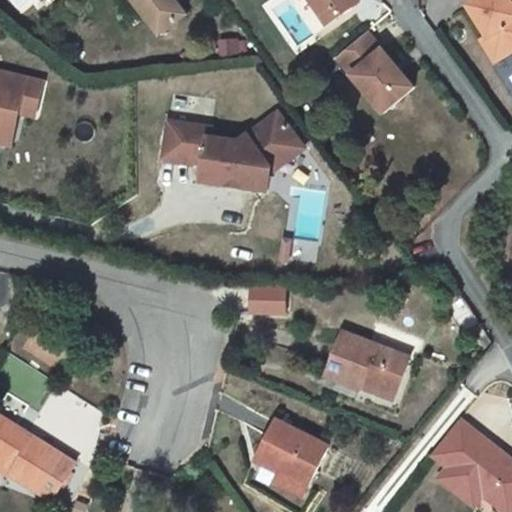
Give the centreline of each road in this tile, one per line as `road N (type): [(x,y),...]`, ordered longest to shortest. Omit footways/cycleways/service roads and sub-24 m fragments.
road 1 (residential): [(397,0),(501,146),(443,242),(511,350)]
road 2 (residential): [(150,446),(172,365),(150,297),(77,268),(0,251)]
